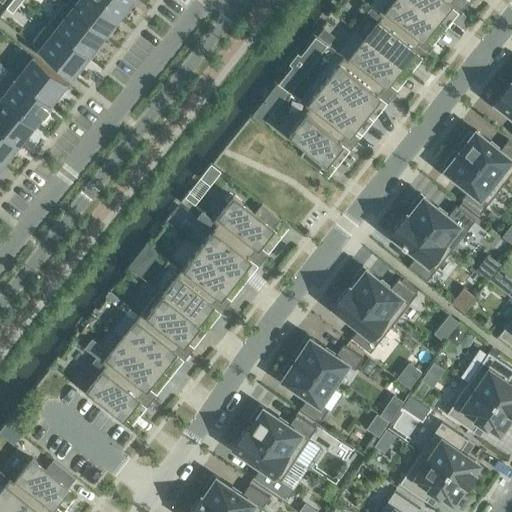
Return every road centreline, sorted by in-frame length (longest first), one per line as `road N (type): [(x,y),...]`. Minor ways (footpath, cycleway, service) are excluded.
road 1 (residential): [(511,15),(135,511)]
road 2 (residential): [(0,308),(244,0)]
road 3 (residential): [(210,0),(0,267)]
